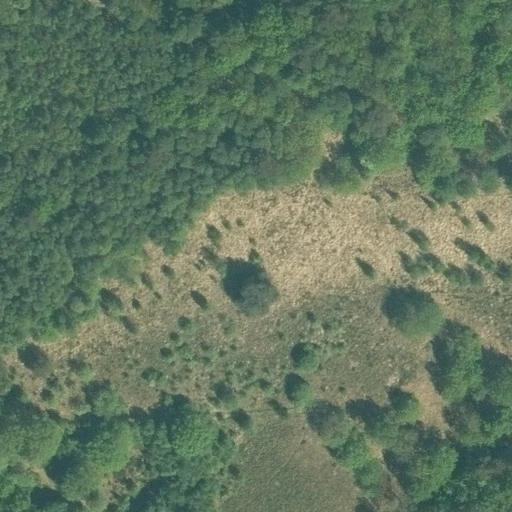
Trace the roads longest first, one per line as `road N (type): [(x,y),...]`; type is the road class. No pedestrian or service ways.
road 1 (track): [(0,416),(310,409),(490,445)]
road 2 (track): [(409,511),(449,468),(511,438)]
